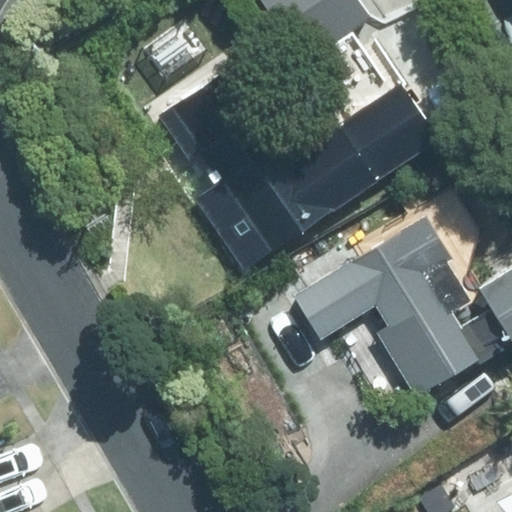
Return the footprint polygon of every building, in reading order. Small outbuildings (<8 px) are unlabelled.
[(355,1),(354,0),(264,0),(289,41),(355,1)] [(287,157),(231,66),(164,107),(216,191),(200,201),(243,271),(326,221),(321,214),(426,151),(390,94),(287,157)] [(511,131),(492,143),(511,179),(511,131)] [(511,254),(462,283),(477,307),(447,326),(416,272),(440,257),(419,223),(395,237),(388,225),(340,255),(380,323),(369,329),(408,391),(465,357),(467,360),(498,341),(499,344),(506,340),(511,349),(511,254)] [(511,511),(511,461),(442,504),(446,511),(511,511)]
